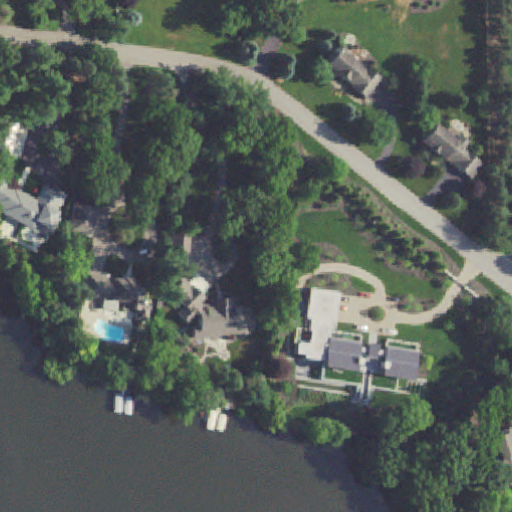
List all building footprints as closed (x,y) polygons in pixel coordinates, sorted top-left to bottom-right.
[(378,80),(332,49),(319,69),(364,100),(378,80)] [(468,181),(480,166),(459,151),(462,146),(430,125),(416,145),(468,181)] [(0,215),(42,232),(57,194),(39,187),(34,199),(0,186),(0,215)] [(187,255),(187,237),(169,237),(169,255),(187,255)] [(132,310),(137,284),(82,274),(78,300),(132,310)] [(237,324),(237,303),(180,303),(180,324),(237,324)] [(293,368),(293,395),(306,394),(310,384),(323,384),(326,377),(332,380),(361,380),(363,381),(375,353),(365,348),(361,358),(354,358),(336,350),(332,360),(320,355),(320,341),(304,335),(300,345),(291,345),(281,341),(271,341),(266,353),(266,357),(293,368)] [(511,429),(511,430),(491,434),(497,460),(494,469),(497,483),(511,488),(511,429)]
